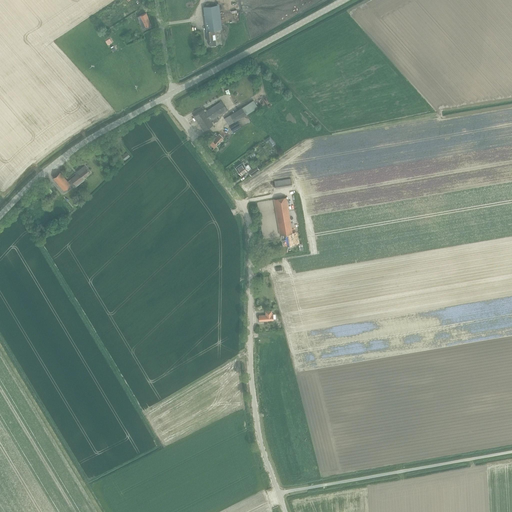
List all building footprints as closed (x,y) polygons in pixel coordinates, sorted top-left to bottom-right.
[(215,30),(222,29),(219,4),(203,6),(205,25),(214,24),(215,30)] [(146,13),(137,17),(139,20),(142,19),(144,23),(141,25),(142,28),(151,24),(150,21),(150,22),(148,17),(146,13)] [(214,24),(205,25),(206,35),(205,35),(205,36),(206,36),(207,41),(208,40),(209,46),(216,45),(215,34),(214,34),(214,30),(215,30),(214,24)] [(212,120),(227,110),(222,101),(206,111),(207,112),(205,113),(203,110),(194,116),(203,131),(213,125),(209,120),(211,118),(212,120)] [(253,101),(224,118),(228,125),(257,107),(253,101)] [(233,133),(242,128),(238,121),(229,126),(233,133)] [(214,148),(224,138),(219,134),(211,143),(213,144),(211,146),(214,148)] [(245,166),(243,162),(236,168),(241,176),(248,171),(252,175),(260,169),(256,164),(251,167),(248,164),(245,166)] [(68,181),(71,184),(72,186),(77,186),(85,180),(83,178),(91,172),(85,166),(77,172),(79,173),(76,176),(75,175),(71,179),(68,181)] [(64,190),(71,184),(68,181),(60,172),(53,178),(64,190)] [(275,189),(291,186),(290,179),(274,182),(275,189)] [(286,197),(274,199),(280,235),(284,234),(286,245),(293,243),(293,239),(295,239),(295,236),(292,236),(292,233),(286,197)] [(266,311),(266,315),(259,316),(260,321),(274,320),(273,315),(272,315),(272,311),(266,311)]
